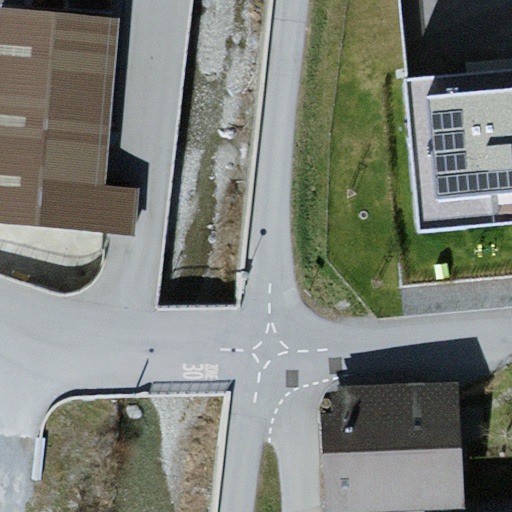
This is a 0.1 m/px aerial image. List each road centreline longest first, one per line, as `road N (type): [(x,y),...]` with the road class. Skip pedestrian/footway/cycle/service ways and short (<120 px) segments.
road 1 (residential): [(300,0),(273,271),(275,362)]
road 2 (unclassified): [(242,362),(101,355),(0,319)]
road 3 (residential): [(511,346),(275,362)]
road 4 (track): [(1,319),(24,423),(17,511)]
road 5 (residential): [(275,362),(241,511)]
road 6 (residential): [(275,362),(301,511)]
